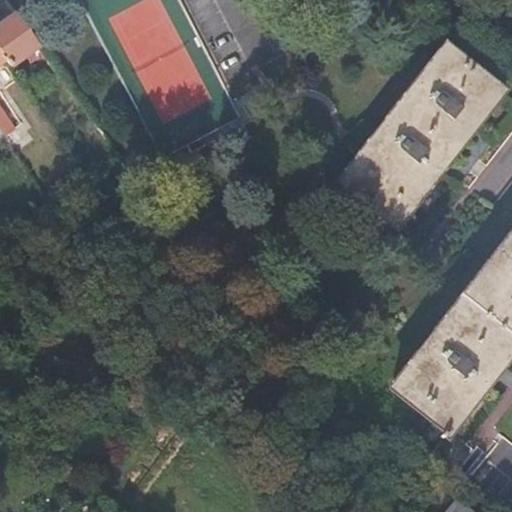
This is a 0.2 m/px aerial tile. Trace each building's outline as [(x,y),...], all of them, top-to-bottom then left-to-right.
[(241,118),(179,0),(80,0),(161,159),(241,118)] [(39,46),(16,14),(0,26),(0,48),(8,59),(13,67),(39,46)] [(398,222),(498,93),(446,53),(343,181),(398,222)] [(511,350),(511,240),(395,388),(449,429),(511,350)] [(0,468),(18,446),(0,430),(0,468)] [(77,511),(97,489),(78,473),(70,485),(71,497),(59,511),(77,511)] [(471,511),(455,498),(443,511),(471,511)]
